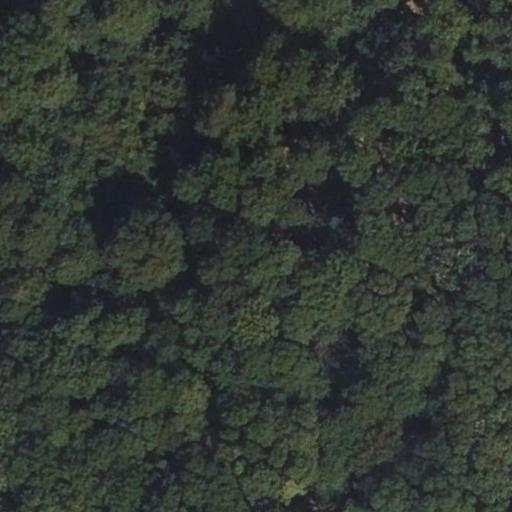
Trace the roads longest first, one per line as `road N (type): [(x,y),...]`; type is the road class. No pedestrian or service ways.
road 1 (track): [(0,196),(511,358)]
road 2 (track): [(454,511),(455,470),(511,376)]
